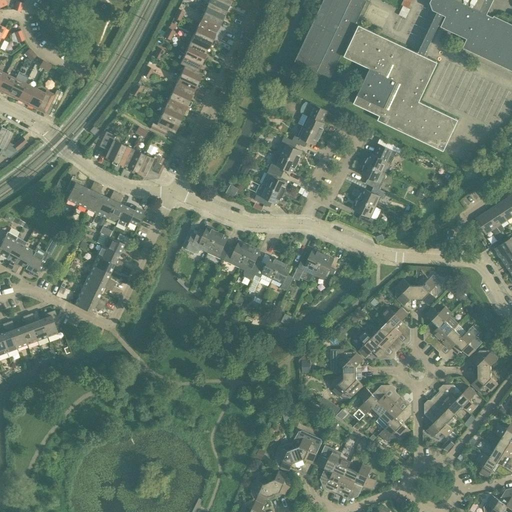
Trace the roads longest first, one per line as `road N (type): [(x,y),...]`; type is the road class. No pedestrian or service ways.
road 1 (residential): [(173,193),(231,84),(262,0)]
road 2 (residential): [(173,193),(123,188),(0,105)]
road 3 (residential): [(458,262),(383,254),(303,223)]
road 4 (residential): [(110,327),(173,193)]
road 5 (residential): [(303,223),(249,222),(173,193)]
